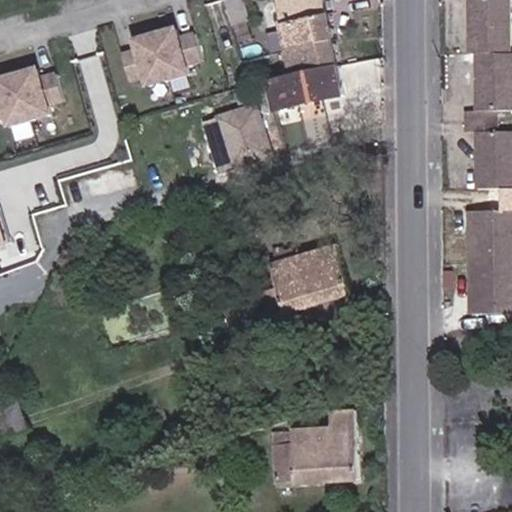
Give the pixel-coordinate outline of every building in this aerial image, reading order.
[(249,0),(232,0),(241,28),(257,23),(249,0)] [(293,74),(336,65),(321,0),(287,0),(278,2),(293,74)] [(470,0),(470,56),(477,56),(510,55),(509,0),(470,0)] [(131,51),(120,54),(128,84),(139,81),(141,90),(191,77),(186,70),(201,66),(193,33),(178,37),(175,27),(127,39),(131,51)] [(511,111),(511,54),(510,55),(477,56),(478,113),(467,113),(467,134),(478,134),(478,191),(511,190),(511,132),(497,133),(497,112),(511,111)] [(0,126),(0,128),(50,115),(45,108),(60,104),(52,71),(37,75),(34,65),(0,73),(0,126)] [(343,94),(336,65),(293,74),(277,78),(270,81),(277,112),(343,94)] [(207,128),(217,158),(266,141),(257,112),(207,128)] [(266,141),(217,158),(222,174),(272,157),(266,141)] [(312,206),(283,215),(285,227),(254,239),(258,251),(283,244),(285,255),(250,265),(258,289),(360,256),(346,209),(316,219),(312,206)] [(511,213),(470,214),(472,316),(511,315),(511,213)] [(0,251),(8,249),(0,220),(0,251)] [(327,405),(329,462),(361,461),(360,386),(327,385),(327,405)] [(280,462),(329,462),(327,405),(278,407),(280,462)]
